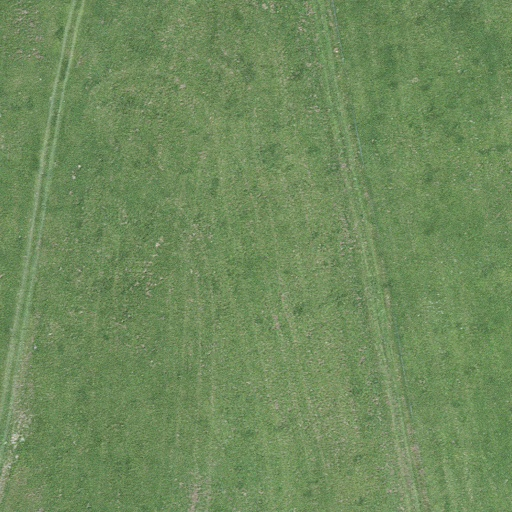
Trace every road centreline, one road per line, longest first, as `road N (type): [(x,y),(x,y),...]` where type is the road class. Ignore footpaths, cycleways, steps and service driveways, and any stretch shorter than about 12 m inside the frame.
road 1 (track): [(316,0),(419,511)]
road 2 (track): [(0,368),(73,0)]
